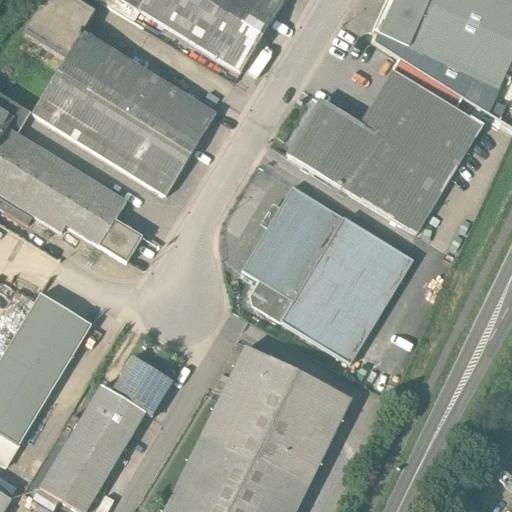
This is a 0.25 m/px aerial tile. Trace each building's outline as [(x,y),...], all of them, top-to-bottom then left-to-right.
[(61,67),(79,37),(91,18),(62,0),(48,0),(40,15),(36,12),(18,41),(61,67)] [(105,0),(237,79),(284,0),(105,0)] [(380,34),(395,0),(387,0),(373,31),(380,34)] [(511,0),(395,0),(380,34),(378,38),(497,92),(511,58),(511,0)] [(214,118),(79,37),(61,67),(29,121),(164,202),(214,118)] [(318,103),(284,158),(415,237),(481,129),(390,73),(357,127),(318,103)] [(4,133),(15,140),(27,119),(0,102),(0,115),(11,122),(4,133)] [(62,231),(124,268),(139,243),(112,227),(125,205),(15,140),(4,133),(11,122),(0,115),(0,203),(31,222),(58,238),(62,231)] [(411,265),(291,193),(278,213),(272,210),(260,229),(267,233),(242,275),(258,285),(248,300),(250,309),(348,369),(411,265)] [(0,214),(26,230),(31,222),(0,203),(0,214)] [(88,331),(38,300),(0,362),(0,438),(16,448),(88,331)] [(298,511),(352,403),(245,351),(165,511),(298,511)] [(172,387),(129,361),(106,399),(143,421),(150,425),(172,387)] [(106,399),(99,394),(37,492),(68,511),(85,511),(143,421),(106,399)] [(16,448),(0,438),(0,471),(1,472),(16,448)] [(0,501),(0,511),(5,511),(9,507),(0,501)]
